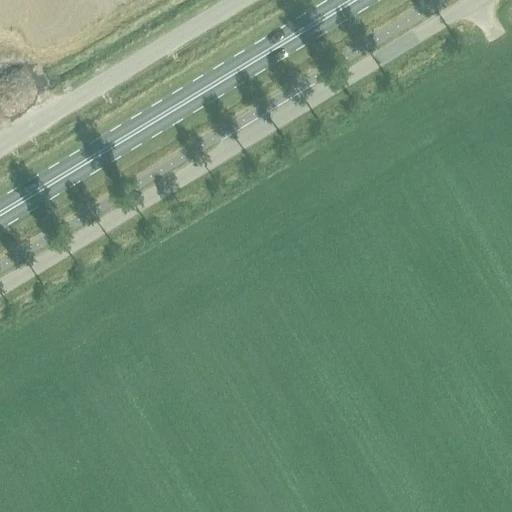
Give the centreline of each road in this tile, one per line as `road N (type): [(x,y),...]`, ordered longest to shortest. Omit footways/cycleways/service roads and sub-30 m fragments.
road 1 (unclassified): [(0,288),(478,0)]
road 2 (primary): [(0,214),(354,0)]
road 3 (unclassified): [(0,145),(240,0)]
